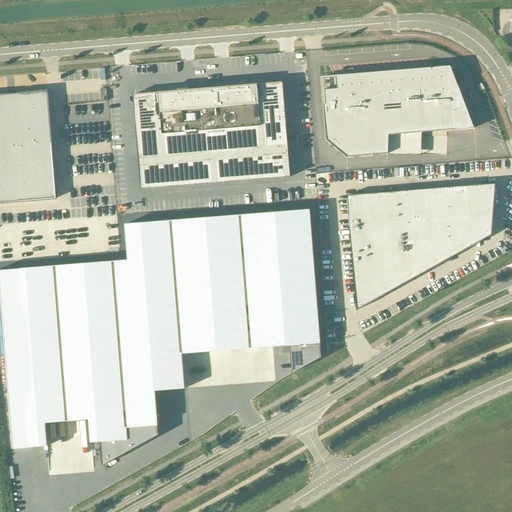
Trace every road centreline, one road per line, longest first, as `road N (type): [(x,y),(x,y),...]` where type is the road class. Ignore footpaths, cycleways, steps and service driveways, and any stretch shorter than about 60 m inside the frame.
road 1 (unclassified): [(0,55),(426,21),(465,32),(494,62)]
road 2 (unclassified): [(511,281),(293,409)]
road 3 (unclassified): [(298,418),(511,297)]
road 4 (unclassified): [(293,409),(106,511)]
road 5 (unclassified): [(511,380),(331,478)]
road 6 (unclassified): [(128,511),(298,418)]
